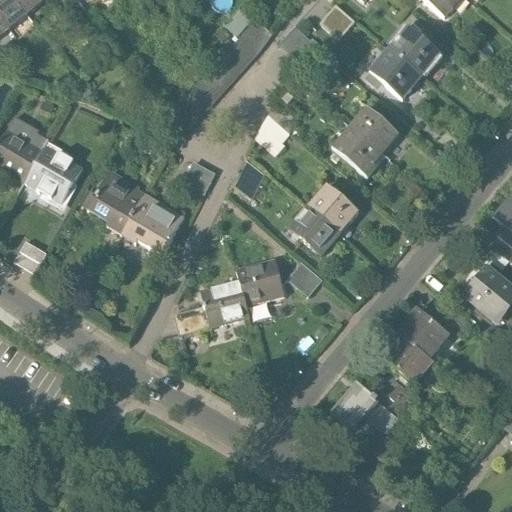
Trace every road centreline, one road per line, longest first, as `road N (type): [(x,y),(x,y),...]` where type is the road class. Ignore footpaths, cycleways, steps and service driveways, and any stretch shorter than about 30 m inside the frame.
road 1 (residential): [(272,446),(511,158)]
road 2 (residential): [(314,0),(265,56),(219,190)]
road 3 (residential): [(219,190),(140,369)]
road 4 (residential): [(140,369),(0,284)]
road 5 (residential): [(272,446),(140,369)]
road 6 (residential): [(384,511),(272,446)]
